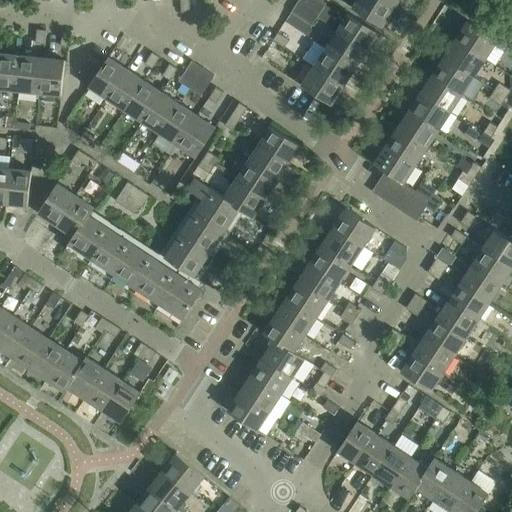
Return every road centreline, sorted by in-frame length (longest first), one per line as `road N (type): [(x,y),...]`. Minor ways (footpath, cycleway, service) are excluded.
road 1 (residential): [(289,487),(188,420),(183,355),(0,239)]
road 2 (residential): [(289,487),(366,380),(361,359),(435,248)]
road 3 (residential): [(435,248),(358,195),(337,156),(235,70)]
road 4 (residential): [(0,21),(133,17),(235,70)]
